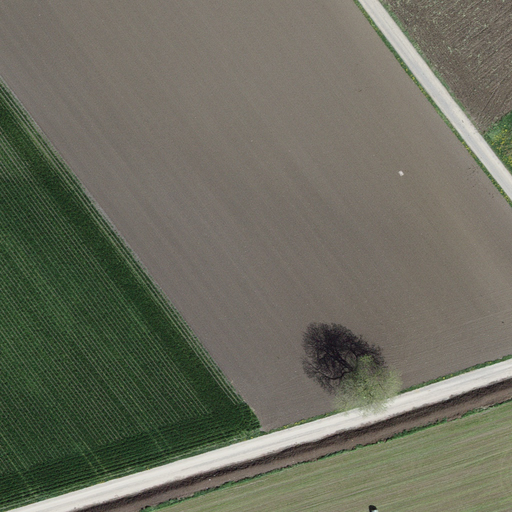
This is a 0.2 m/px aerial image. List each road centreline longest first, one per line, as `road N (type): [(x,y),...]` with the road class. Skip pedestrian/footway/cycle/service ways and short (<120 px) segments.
road 1 (track): [(25,511),(511,366)]
road 2 (track): [(371,0),(511,181)]
